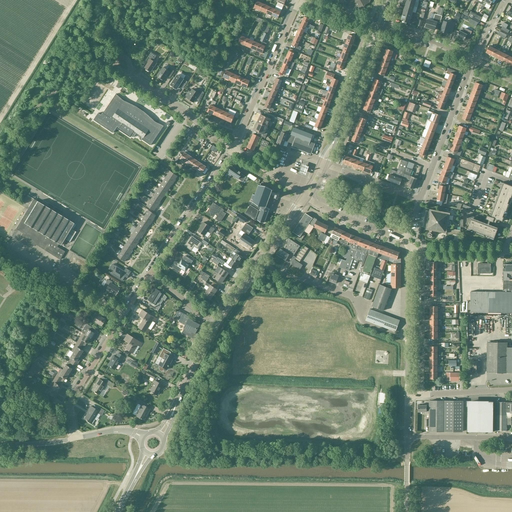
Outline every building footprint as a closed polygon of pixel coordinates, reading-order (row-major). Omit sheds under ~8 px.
[(345,0),(344,5),(357,9),(362,6),(364,7),(365,5),(369,2),(370,0),(345,0)] [(492,0),(485,0),(482,6),(480,9),(482,10),(483,7),(484,8),(484,6),(486,3),(490,5),(492,0)] [(260,11),(263,4),(257,1),(254,8),(260,11)] [(266,13),(269,6),(263,4),(260,11),(266,13)] [(272,16),(275,9),(269,6),(266,13),(272,16)] [(278,19),(281,12),(282,8),(276,6),(275,9),(272,16),(278,19)] [(470,14),(468,18),(479,23),(480,20),(475,18),(475,17),(470,14)] [(433,21),(427,20),(425,27),(434,30),(437,23),(440,23),(442,17),(435,15),(433,21)] [(311,26),(307,23),(309,19),(304,17),(301,24),(306,27),(309,29),(310,28),(313,29),(314,27),(311,26)] [(447,34),(448,31),(452,32),(455,23),(451,21),(450,23),(443,21),(440,32),(441,32),(441,33),(444,34),(444,33),(447,34)] [(304,32),(306,27),(301,24),(298,31),(303,33),(303,34),(306,36),(307,34),(304,32)] [(460,31),(457,37),(464,40),(467,35),(469,37),(472,32),(465,28),(465,29),(464,33),(460,31)] [(301,39),(303,34),(303,33),(298,31),(295,38),(300,41),(299,41),(303,43),(304,41),(301,39)] [(259,44),(256,51),(262,53),(265,47),(262,45),(263,42),(265,40),(268,35),(264,33),(259,44)] [(346,43),(352,46),(355,37),(349,35),(346,43)] [(244,45),(247,39),(241,36),(238,43),(244,45)] [(298,46),(299,41),(300,41),(295,38),(291,45),(296,47),(296,48),(300,50),(301,48),(298,46)] [(250,48),(253,41),(247,39),(244,45),(250,48)] [(256,51),(259,44),(253,41),(250,48),(256,51)] [(348,54),(352,46),(346,43),(343,52),(348,54)] [(492,56),(495,49),(489,46),(486,53),(492,56)] [(384,55),(391,58),(393,51),(386,49),(384,55)] [(497,58),(500,52),(495,49),(492,56),(497,58)] [(291,60),(291,61),(294,63),(295,61),(292,59),(294,53),(289,51),(286,58),(291,60)] [(151,52),(146,60),(148,62),(145,68),(146,69),(146,70),(149,72),(149,71),(151,72),(156,63),(153,61),(156,56),(151,52)] [(345,63),(348,54),(343,52),(339,60),(345,63)] [(503,61),(506,55),(500,52),(497,58),(503,61)] [(389,64),(391,58),(384,55),(382,61),(389,64)] [(509,64),(511,58),(506,55),(503,61),(509,64)] [(286,58),(283,65),(288,67),(287,68),(291,70),(292,68),(294,63),(291,61),(291,60),(286,58)] [(343,69),(345,63),(339,60),(337,67),(336,69),(341,71),(341,69),(343,69)] [(386,70),(389,64),(382,61),(379,67),(386,70)] [(285,73),(287,68),(288,67),(283,65),(280,72),(284,74),(284,75),(288,77),(289,75),(285,73)] [(384,76),(386,70),(379,67),(377,74),(384,76)] [(171,76),(174,71),(169,68),(167,70),(163,68),(157,76),(164,80),(168,74),(171,76)] [(229,80),(232,73),(226,71),(223,77),(229,80)] [(448,80),(453,82),(456,75),(451,73),(447,71),(446,74),(450,75),(448,79),(448,80)] [(336,88),(338,81),(333,79),(335,75),(327,72),(325,78),(332,80),(330,85),(331,85),(330,86),(336,88)] [(235,83),(238,76),(232,73),(229,80),(235,83)] [(177,75),(170,85),(173,87),(173,88),(176,90),(176,89),(177,89),(179,86),(183,89),(187,82),(183,79),(177,75)] [(241,85),(244,79),(238,76),(235,83),(241,85)] [(279,88),(278,89),(282,91),(283,88),(279,86),(282,81),(277,78),(274,86),(279,88)] [(448,80),(448,79),(445,78),(444,80),(447,82),(445,86),(445,87),(451,89),(453,82),(448,80)] [(244,79),(241,85),(247,88),(250,81),(244,79)] [(379,88),(380,85),(385,87),(386,84),(384,83),(385,83),(375,79),(373,85),(379,88)] [(473,89),(480,91),(483,85),(475,83),(473,89)] [(331,85),(330,85),(327,84),(326,86),(330,87),(328,92),(328,93),(333,95),(336,88),(330,86),(331,85)] [(373,85),(370,91),(377,94),(380,96),(383,90),(379,88),(373,85)] [(445,87),(445,86),(442,85),(441,87),(445,89),(443,93),(443,94),(448,96),(451,89),(445,87)] [(276,93),(278,89),(279,88),(274,86),(270,93),(275,95),(275,96),(279,97),(280,95),(276,93)] [(200,101),(204,93),(199,89),(197,92),(192,89),(190,92),(189,91),(186,96),(187,97),(187,98),(193,103),(196,98),(200,101)] [(330,102),(333,95),(328,93),(328,92),(325,91),(324,91),(321,89),(320,93),(327,95),(325,99),(325,100),(330,102)] [(478,97),(480,91),(473,89),(471,95),(478,97)] [(377,94),(370,91),(368,98),(375,100),(378,101),(380,96),(377,94)] [(439,92),(439,94),(442,96),(440,100),(440,101),(445,103),(448,96),(443,94),(443,93),(439,92)] [(509,95),(508,95),(502,92),(499,98),(506,101),(509,95)] [(273,100),(275,96),(275,95),(270,93),(267,100),(272,102),(272,103),(276,105),(277,102),(273,100)] [(142,140),(150,146),(163,126),(156,122),(154,121),(143,112),(137,107),(124,101),(122,100),(116,94),(101,116),(98,113),(93,120),(113,133),(117,127),(119,128),(119,129),(118,129),(130,138),(130,137),(131,136),(133,138),(136,133),(143,138),(142,140)] [(476,103),(478,97),(471,95),(469,101),(476,103)] [(325,100),(325,99),(322,98),(321,100),(324,101),(323,106),(322,106),(328,108),(330,102),(325,100)] [(373,106),(375,100),(368,98),(366,104),(373,106)] [(440,101),(440,100),(437,99),(436,101),(439,103),(437,108),(443,110),(445,103),(440,101)] [(270,107),(272,103),(272,102),(267,100),(264,107),(269,109),(269,110),(273,112),(274,109),(270,107)] [(214,107),(216,102),(212,101),(207,112),(213,115),(216,108),(214,107)] [(473,109),(476,103),(469,101),(466,107),(473,109)] [(409,103),(407,110),(410,111),(413,112),(414,113),(416,109),(417,106),(413,104),(409,103)] [(322,106),(323,106),(319,104),(318,107),(322,108),(320,113),(325,115),(328,108),(322,106)] [(371,109),(373,106),(366,104),(363,110),(370,113),(373,114),(374,110),(371,109)] [(471,116),(473,109),(466,107),(464,113),(471,116)] [(219,117),(222,111),(216,108),(213,115),(219,117)] [(225,120),(228,113),(229,110),(223,108),(222,111),(219,117),(225,120)] [(320,113),(317,111),(316,114),(319,115),(317,120),(323,122),(325,115),(320,113)] [(432,112),(429,121),(431,122),(437,124),(441,116),(432,112)] [(228,113),(225,120),(231,123),(234,116),(228,113)] [(469,122),(471,116),(464,113),(462,119),(469,122)] [(267,127),(269,123),(270,121),(274,123),(276,118),(268,115),(267,118),(261,115),(257,122),(267,127)] [(358,124),(364,126),(366,120),(367,118),(362,116),(361,118),(360,118),(358,124)] [(320,129),(323,122),(317,120),(311,117),(308,125),(313,127),(314,127),(320,129)] [(267,127),(257,122),(254,130),(258,131),(256,134),(265,138),(267,133),(265,132),(267,127)] [(434,133),(437,124),(431,122),(428,130),(434,133)] [(361,135),(364,126),(358,124),(355,133),(361,135)] [(457,132),(464,134),(466,128),(459,126),(457,132)] [(285,141),(293,144),(292,147),(311,154),(314,144),(310,142),(312,135),(294,128),(291,136),(282,133),(281,137),(280,136),(279,136),(276,143),(283,146),(285,141)] [(431,141),(434,133),(428,130),(425,139),(431,141)] [(461,140),(464,134),(457,132),(454,138),(461,140)] [(355,133),(352,141),(357,143),(360,137),(363,138),(363,136),(361,135),(355,133)] [(249,149),(253,151),(259,137),(253,134),(247,148),(249,149)] [(459,147),(461,140),(454,138),(452,144),(459,147)] [(266,148),(269,143),(262,139),(260,145),(266,148)] [(428,150),(431,141),(425,139),(423,144),(418,143),(417,146),(422,148),(428,150)] [(458,150),(459,147),(452,144),(450,150),(456,152),(455,155),(459,156),(461,151),(458,150)] [(425,156),(428,150),(422,148),(419,154),(420,154),(419,156),(423,158),(424,156),(425,156)] [(184,152),(180,159),(185,162),(190,156),(184,152)] [(355,157),(355,156),(356,154),(353,152),(352,155),(350,155),(350,158),(346,156),(343,163),(350,166),(354,156),(355,157)] [(190,156),(185,162),(191,166),(195,160),(190,156)] [(355,156),(355,157),(354,156),(350,166),(357,168),(359,161),(360,158),(355,156)] [(359,161),(357,168),(363,171),(366,164),(367,161),(369,161),(370,159),(367,157),(365,160),(363,160),(363,162),(359,161)] [(447,157),(445,163),(452,165),(452,166),(455,166),(457,160),(447,157)] [(195,160),(191,166),(196,170),(200,163),(195,160)] [(397,172),(393,182),(400,184),(402,177),(406,168),(405,168),(408,162),(401,160),(397,172)] [(363,171),(370,173),(371,171),(375,172),(377,166),(373,164),(374,163),(369,161),(367,161),(366,164),(363,171)] [(200,163),(196,170),(202,173),(206,167),(200,163)] [(452,166),(452,165),(445,163),(443,169),(450,172),(452,166)] [(497,168),(494,166),(488,163),(486,169),(492,172),(492,171),(495,172),(497,168)] [(301,166),(298,175),(305,177),(308,169),(301,166)] [(239,171),(238,172),(232,167),(230,170),(229,169),(227,172),(228,172),(227,173),(231,176),(231,175),(243,182),(246,177),(242,174),(240,173),(241,172),(239,171)] [(405,178),(410,180),(411,177),(410,176),(412,170),(406,168),(403,174),(402,177),(403,178),(403,179),(404,180),(405,178)] [(454,173),(450,172),(443,169),(440,175),(447,178),(449,175),(450,175),(452,175),(453,175),(454,173)] [(392,181),(393,182),(397,172),(391,170),(390,173),(389,175),(387,174),(385,179),(391,181),(392,181)] [(166,177),(174,183),(176,180),(175,180),(177,176),(170,171),(166,177)] [(410,180),(407,187),(413,190),(417,179),(418,175),(415,174),(414,178),(411,177),(410,180)] [(445,184),(447,178),(440,175),(438,181),(439,181),(441,182),(445,184)] [(172,185),(174,183),(166,177),(162,183),(170,188),(172,185)] [(445,184),(441,182),(439,181),(437,189),(439,189),(438,193),(444,194),(445,189),(449,190),(450,186),(445,184)] [(167,191),(170,188),(162,183),(158,189),(166,194),(168,191),(167,191)] [(511,186),(503,183),(491,217),(487,215),(485,219),(488,220),(491,221),(490,223),(496,225),(498,220),(502,221),(503,218),(505,218),(508,212),(506,211),(509,204),(510,205),(511,200),(511,198),(511,195),(511,186)] [(250,205),(245,214),(255,220),(255,219),(258,220),(257,220),(260,222),(264,223),(269,209),(266,207),(270,195),(275,197),(274,199),(276,200),(277,200),(280,193),(278,192),(277,192),(276,194),(272,192),(272,190),(266,186),(258,185),(255,195),(253,194),(251,199),(253,200),(252,202),(253,203),(251,206),(250,206),(250,205)] [(165,197),(166,194),(158,189),(154,194),(162,199),(164,196),(165,197)] [(444,194),(438,193),(437,200),(442,201),(442,205),(447,206),(447,204),(446,203),(448,195),(444,194)] [(160,202),(162,199),(154,194),(150,200),(159,205),(160,203),(160,202)] [(59,214),(61,211),(48,203),(46,207),(37,202),(27,196),(33,199),(24,215),(15,229),(22,233),(20,236),(32,243),(31,245),(34,246),(35,245),(46,252),(47,249),(52,252),(53,250),(54,251),(52,255),(60,260),(65,252),(59,248),(57,247),(58,244),(60,245),(74,223),(59,214)] [(157,208),(159,205),(150,200),(146,206),(154,211),(156,208),(157,208)] [(223,210),(216,205),(213,204),(212,206),(207,213),(216,219),(220,222),(225,214),(222,212),(223,210)] [(15,211),(5,205),(0,214),(0,222),(7,226),(15,211)] [(459,227),(463,227),(463,214),(464,212),(467,213),(468,211),(461,208),(460,213),(459,227)] [(232,210),(231,211),(228,209),(226,212),(235,218),(237,215),(236,214),(237,213),(232,210)] [(448,220),(450,213),(429,209),(429,211),(426,210),(422,227),(426,228),(426,229),(429,230),(429,233),(428,233),(428,234),(427,234),(427,235),(427,236),(427,237),(428,237),(428,238),(429,238),(430,238),(431,238),(431,237),(432,237),(432,236),(432,235),(432,234),(431,234),(431,233),(431,231),(446,233),(459,235),(459,236),(460,236),(460,230),(449,229),(450,226),(451,224),(451,223),(451,222),(450,221),(449,221),(449,220),(448,220)] [(144,217),(152,222),(154,219),(156,216),(148,211),(144,217)] [(470,219),(473,213),(470,211),(465,224),(468,225),(467,229),(470,230),(470,231),(476,234),(477,233),(483,235),(483,236),(489,239),(490,238),(493,239),(497,229),(470,219)] [(293,232),(300,237),(309,224),(313,226),(313,227),(325,232),(329,226),(317,221),(316,221),(312,219),(312,218),(306,213),(293,232)] [(151,225),(152,222),(144,217),(140,222),(148,227),(150,224),(151,225)] [(146,231),(148,227),(140,222),(136,228),(145,233),(146,231)] [(212,228),(214,226),(209,222),(207,225),(204,222),(198,231),(204,236),(207,231),(211,234),(214,229),(212,228)] [(251,246),(254,241),(247,236),(248,235),(249,235),(253,228),(246,224),(241,231),(245,233),(240,239),(251,246)] [(338,241),(343,231),(335,227),(330,237),(329,239),(327,243),(330,244),(331,241),(333,238),(338,241)] [(143,236),(145,233),(136,228),(133,234),(140,239),(142,236),(143,236)] [(347,245),(351,235),(343,231),(338,241),(347,245)] [(327,236),(321,233),(318,239),(325,241),(327,236)] [(138,242),(140,239),(133,234),(129,240),(137,245),(139,242),(138,242)] [(356,251),(361,238),(351,235),(347,245),(343,257),(347,258),(346,261),(342,259),(340,266),(339,267),(349,271),(350,268),(353,259),(356,251)] [(201,243),(193,238),(191,237),(185,246),(191,250),(194,246),(197,249),(201,243)] [(366,255),(370,242),(365,240),(361,238),(356,251),(353,259),(350,268),(353,270),(356,260),(363,263),(366,255)] [(300,246),(292,241),(290,240),(289,239),(287,241),(288,243),(284,249),(286,250),(289,252),(294,255),(300,246)] [(135,248),(137,245),(129,240),(125,245),(132,250),(135,247),(135,248)] [(381,245),(375,243),(374,243),(370,242),(366,255),(363,263),(359,272),(362,273),(359,280),(367,283),(370,276),(377,258),(381,246),(381,245)] [(130,254),(132,250),(125,245),(121,251),(129,257),(131,254),(130,254)] [(392,249),(385,246),(385,247),(381,246),(377,258),(383,260),(379,269),(374,267),(371,276),(380,280),(389,257),(392,250),(391,250),(392,249)] [(286,250),(284,251),(281,249),(277,255),(286,261),(289,255),(288,254),(289,252),(286,250)] [(400,252),(396,250),(395,251),(392,250),(389,257),(394,259),(396,260),(398,255),(399,253),(400,253),(400,252)] [(127,259),(129,257),(121,251),(117,257),(125,262),(127,259)] [(233,259),(239,264),(243,258),(236,253),(235,256),(232,254),(229,257),(233,259)] [(401,288),(401,265),(401,256),(398,255),(396,260),(394,259),(392,265),(391,265),(391,285),(391,288),(401,288)] [(239,264),(233,259),(229,257),(227,260),(228,261),(227,263),(229,265),(235,270),(239,264)] [(175,261),(171,267),(176,271),(179,274),(181,270),(185,273),(191,265),(182,259),(179,263),(175,261)] [(299,263),(295,260),(294,260),(291,265),(299,270),(303,265),(299,263)] [(440,269),(437,269),(437,262),(430,262),(430,271),(437,272),(440,272),(440,269)] [(127,278),(131,272),(126,269),(124,271),(112,264),(110,269),(113,271),(111,274),(122,281),(125,277),(127,278)] [(511,264),(503,265),(503,264),(503,272),(503,281),(503,292),(470,292),(470,302),(468,302),(468,310),(470,310),(470,313),(511,313),(511,280),(509,281),(509,279),(508,278),(507,278),(507,273),(509,274),(510,275),(511,274),(511,264)] [(490,274),(490,264),(477,264),(477,274),(490,274)] [(218,274),(225,278),(229,273),(222,269),(218,266),(217,268),(220,271),(218,274)] [(310,274),(316,276),(317,276),(318,274),(318,273),(319,272),(320,270),(313,267),(310,274)] [(225,278),(218,274),(215,271),(213,273),(217,276),(215,279),(222,283),(225,278)] [(336,275),(331,273),(330,273),(330,274),(330,275),(331,275),(329,281),(336,283),(338,278),(338,276),(336,275)] [(116,296),(120,289),(111,284),(112,282),(108,280),(104,287),(107,289),(106,290),(116,296)] [(207,291),(214,295),(217,290),(211,285),(211,286),(207,283),(205,285),(209,288),(207,291)] [(391,289),(391,288),(391,285),(388,285),(387,287),(380,285),(372,306),(383,311),(391,289)] [(214,295),(207,291),(203,288),(202,290),(206,293),(204,296),(210,300),(214,295)] [(162,294),(163,293),(155,289),(152,294),(151,294),(147,300),(150,302),(148,305),(158,311),(161,306),(160,305),(163,301),(164,301),(167,297),(164,294),(163,294),(164,294),(163,294),(162,294)] [(400,321),(376,312),(370,309),(365,321),(395,332),(400,321)] [(106,315),(103,313),(97,310),(93,316),(95,318),(92,321),(101,326),(105,320),(103,319),(105,316),(105,317),(106,315)] [(155,322),(157,319),(142,310),(139,316),(144,319),(139,328),(148,334),(150,330),(148,329),(152,321),(155,322)] [(188,316),(186,315),(178,311),(174,318),(179,321),(178,322),(185,326),(184,328),(185,329),(183,333),(195,339),(199,332),(198,332),(197,331),(200,325),(187,319),(188,316)] [(82,333),(92,340),(97,331),(90,327),(88,330),(87,329),(84,334),(82,333)] [(91,342),(92,340),(82,333),(76,342),(84,347),(84,346),(86,343),(87,344),(89,340),(91,342)] [(139,347),(142,344),(127,334),(124,340),(129,343),(125,349),(132,353),(137,346),(139,347)] [(82,351),(84,347),(76,342),(76,343),(71,351),(81,358),(82,355),(80,354),(82,351)] [(157,342),(152,352),(155,354),(161,344),(157,342)] [(487,343),(487,373),(511,373),(511,347),(507,348),(507,343),(487,343)] [(164,370),(165,368),(167,369),(173,358),(169,356),(171,352),(163,348),(159,357),(162,358),(159,365),(160,366),(159,368),(159,369),(160,370),(161,371),(163,371),(164,370)] [(76,366),(81,358),(71,351),(73,352),(69,358),(70,358),(68,362),(76,366)] [(108,366),(109,367),(108,368),(109,370),(111,371),(112,371),(113,368),(115,369),(120,361),(122,362),(125,357),(118,353),(115,357),(113,356),(111,359),(112,359),(108,366)] [(70,375),(76,366),(68,362),(66,365),(65,365),(62,370),(60,369),(70,375)] [(472,362),(472,373),(480,373),(480,362),(472,362)] [(69,377),(70,375),(60,369),(54,377),(54,378),(62,383),(62,382),(64,379),(65,379),(67,376),(69,377)] [(150,391),(153,393),(157,395),(159,390),(160,391),(164,385),(156,381),(158,378),(155,376),(156,375),(148,371),(146,375),(154,379),(152,383),(154,384),(150,391)] [(460,373),(450,373),(450,381),(460,381),(460,373)] [(109,386),(111,382),(103,377),(100,380),(98,379),(92,390),(99,394),(105,384),(109,386)] [(59,386),(62,383),(54,378),(49,387),(59,393),(60,391),(58,390),(60,387),(59,386)] [(54,402),(59,393),(49,387),(48,387),(50,388),(47,393),(48,394),(46,397),(54,402)] [(148,413),(150,409),(147,407),(148,404),(140,400),(138,404),(141,406),(136,416),(143,420),(147,412),(148,413)] [(462,401),(449,401),(429,401),(429,406),(429,411),(429,431),(462,432),(462,401)] [(488,403),(467,403),(466,432),(493,432),(493,402),(487,402),(488,402),(488,403)] [(511,413),(511,404),(511,402),(497,402),(496,415),(507,416),(507,413),(510,413),(511,413)] [(101,416),(104,411),(98,407),(96,410),(90,406),(87,411),(88,412),(84,419),(86,420),(87,421),(91,423),(97,413),(101,416)] [(507,418),(507,416),(496,415),(496,431),(506,431),(506,425),(511,425),(511,418),(507,418)]
